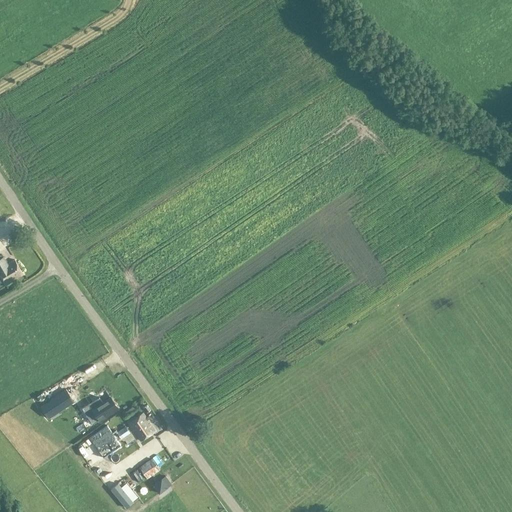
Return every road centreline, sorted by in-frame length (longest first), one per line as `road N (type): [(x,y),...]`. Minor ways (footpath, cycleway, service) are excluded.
road 1 (unclassified): [(237,511),(0,179)]
road 2 (unknown): [(0,87),(113,19),(124,0)]
